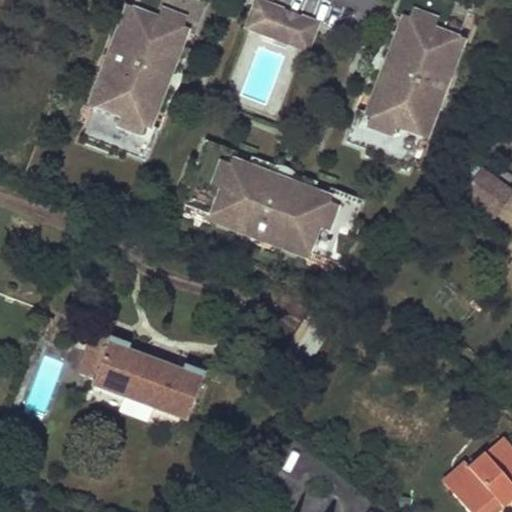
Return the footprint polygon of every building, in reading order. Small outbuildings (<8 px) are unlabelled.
[(135,0),(132,9),(127,7),(115,37),(121,39),(107,76),(101,74),(89,103),(94,105),(84,131),(80,142),(122,158),(124,152),(145,160),(157,129),(148,125),(154,110),(163,113),(172,92),(169,86),(164,84),(169,72),(174,74),(179,71),(188,50),(179,46),(185,31),(194,34),(206,3),(198,0),(135,0)] [(317,23),(257,0),(253,8),(283,20),(276,38),(287,43),(294,24),(314,32),(317,23)] [(399,0),(394,16),(402,20),(396,35),(388,32),(379,53),(382,59),(387,61),(382,73),(377,71),(371,74),(363,95),(372,99),(366,114),(357,111),(345,142),(366,150),(364,156),(405,172),(409,162),(419,136),(424,138),(436,108),(430,106),(444,69),(450,71),(462,42),(456,40),(466,13),(470,3),(462,0),(399,0)] [(283,20),(253,8),(246,27),(276,38),(283,20)] [(314,32),(294,24),(287,43),(307,51),(314,32)] [(382,59),(379,53),(371,74),(377,71),(382,73),(387,61),(382,59)] [(172,92),(179,71),(174,74),(169,72),(164,84),(169,86),(172,92)] [(236,153),(204,141),(196,162),(190,160),(174,202),(185,205),(211,216),(209,221),(238,232),(241,226),(278,240),(276,246),(305,258),(307,252),(333,262),(344,266),(359,225),(353,222),(361,201),(330,189),(327,198),(311,192),(315,183),(293,175),(287,178),(286,183),(273,178),(275,173),(273,167),(251,159),(248,168),(232,162),(236,153)] [(293,175),(273,167),(275,173),(273,178),(286,183),(287,178),(293,175)] [(511,192),(481,169),(462,195),(491,218),(511,192)] [(334,324),(316,311),(285,359),(303,372),(334,324)] [(91,386),(185,421),(203,373),(184,366),(183,370),(126,350),(128,345),(109,338),(109,339),(96,334),(80,375),(93,379),(91,386)] [(474,474),(452,493),(468,511),(493,511),(502,505),(498,501),(511,489),(511,450),(502,439),(469,467),(474,474)] [(469,467),(465,463),(443,482),(452,493),(474,474),(469,467)] [(502,505),(511,496),(511,489),(498,501),(502,505)]
